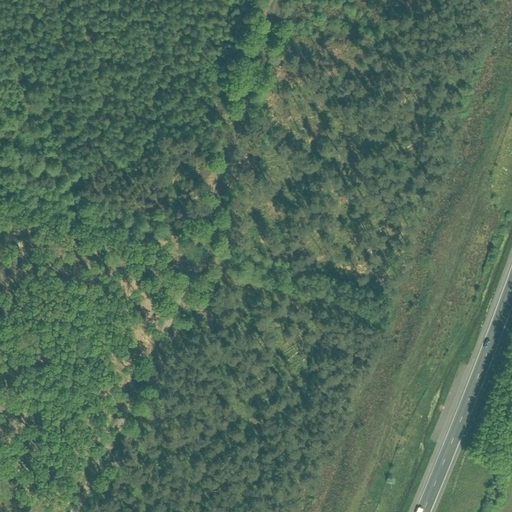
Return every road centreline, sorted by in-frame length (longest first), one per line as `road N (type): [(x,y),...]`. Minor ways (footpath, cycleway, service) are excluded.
road 1 (track): [(276,0),(202,239),(71,511)]
road 2 (motorway): [(511,288),(422,511)]
